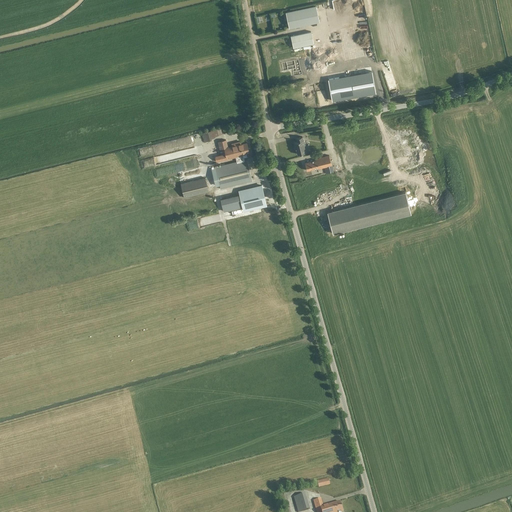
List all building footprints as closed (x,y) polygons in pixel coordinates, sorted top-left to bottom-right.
[(316,5),(285,12),(289,28),(319,22),(316,5)] [(311,31),(291,36),(293,48),(313,44),(311,31)] [(305,57),(307,67),(325,64),(324,54),(305,57)] [(294,60),(281,63),(283,71),(292,69),(293,72),(294,76),(302,75),(301,70),(296,71),(294,60)] [(333,104),(376,96),(372,75),(329,82),(333,104)] [(376,126),(332,135),(333,144),(378,135),(376,126)] [(221,128),(202,133),(204,142),(211,140),(211,139),(215,138),(215,137),(216,137),(216,136),(222,134),(221,128)] [(303,141),(302,137),(296,138),(297,142),(294,143),(295,147),(296,150),(297,154),(306,152),(304,146),(305,145),(304,141),(303,141)] [(228,147),(226,140),(218,142),(221,155),(215,156),(216,162),(235,157),(236,162),(215,167),(221,189),(252,181),(247,160),(245,161),(244,158),(247,157),(246,153),(249,152),(247,143),(241,144),(240,142),(231,144),(231,146),(228,147)] [(384,144),(359,149),(360,153),(356,154),(354,144),(346,145),(350,163),(362,160),(364,169),(388,165),(384,144)] [(319,169),(324,168),(329,188),(342,184),(341,179),(336,180),(329,155),(316,159),(316,160),(305,163),(307,171),(319,168),(319,169)] [(209,192),(205,177),(180,183),(184,198),(209,192)] [(243,190),(247,206),(248,210),(266,205),(262,186),(243,190)] [(328,213),(333,234),(411,214),(405,192),(328,213)] [(329,478),(317,481),(318,487),(330,485),(329,478)] [(310,509),(307,493),(294,496),(298,511),(310,509)] [(321,498),(313,501),(316,511),(343,511),(340,501),(323,506),(321,498)]
